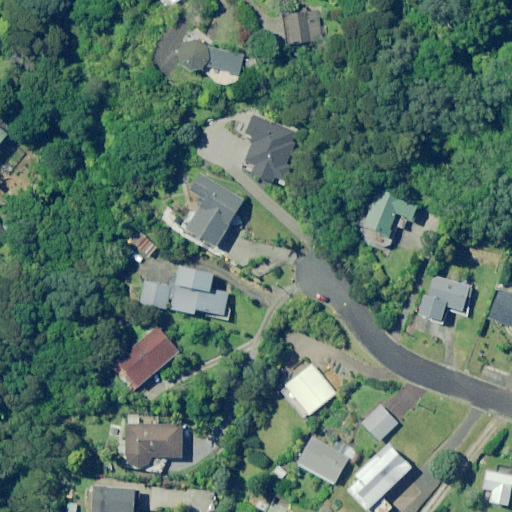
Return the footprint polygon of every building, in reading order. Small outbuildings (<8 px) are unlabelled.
[(310,41),(305,13),(278,18),(283,46),(310,41)] [(174,57),(174,59),(175,60),(176,63),(177,66),(179,68),(181,70),(184,71),(187,72),(189,73),(192,73),(195,72),(198,71),(199,71),(213,83),(231,86),(251,62),(199,19),(179,44),(178,45),(177,46),(174,50),(175,51),(174,54),(174,57)] [(293,125),(250,115),(245,136),(250,137),(246,153),(243,152),(239,169),(251,172),(250,176),(279,184),(282,171),(293,125)] [(0,147),(11,134),(0,125),(0,147)] [(243,199),(198,173),(187,191),(202,200),(185,229),(215,247),(243,199)] [(401,204),(403,200),(394,196),(379,189),(362,227),(387,238),(397,214),(413,221),(417,211),(401,204)] [(441,210),(423,207),(421,222),(439,225),(441,210)] [(155,245),(133,225),(124,235),(146,255),(155,245)] [(213,275),(177,268),(173,287),(144,282),(139,304),(196,314),(197,310),(218,314),(217,319),(227,320),(229,308),(225,307),(227,293),(210,289),(213,275)] [(444,325),(448,307),(457,309),(456,314),(466,317),(474,287),(432,276),(427,297),(420,295),(415,315),(435,320),(434,323),(444,325)] [(511,328),(511,295),(498,290),(488,319),(511,328)] [(178,353),(156,327),(115,361),(137,387),(178,353)] [(336,393),(311,364),(278,392),(303,421),(336,393)] [(398,424),(381,405),(361,423),(378,442),(398,424)] [(138,418),(127,418),(127,422),(125,422),(123,467),(148,468),(148,457),(181,458),(182,426),(137,425),(138,418)] [(333,448),(311,437),(297,464),(334,484),(352,450),(337,441),(333,448)] [(412,468),(389,443),(354,476),(358,479),(347,490),(367,511),(412,468)] [(490,491),(488,503),(509,506),(511,488),(511,474),(483,470),(480,489),(490,491)] [(138,511),(139,489),(90,488),(89,511),(138,511)] [(256,508),(266,511),(291,511),(276,505),(272,503),(271,505),(259,500),(256,508)]
